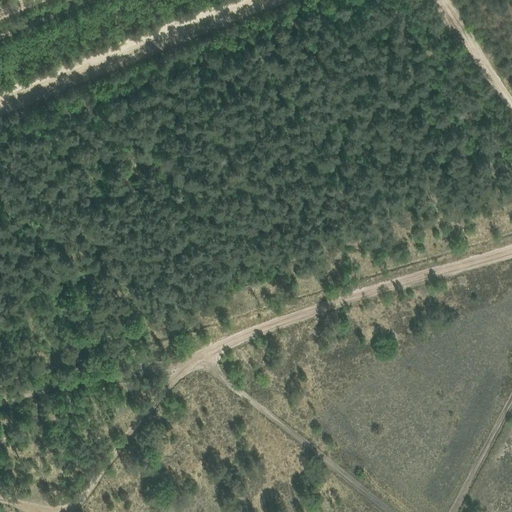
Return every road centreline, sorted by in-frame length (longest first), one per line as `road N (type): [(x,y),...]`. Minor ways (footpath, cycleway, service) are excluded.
road 1 (track): [(511,251),(256,327),(185,364),(93,373),(0,398)]
road 2 (track): [(0,106),(274,0)]
road 3 (track): [(185,364),(68,497),(0,502)]
road 4 (track): [(438,0),(511,111)]
